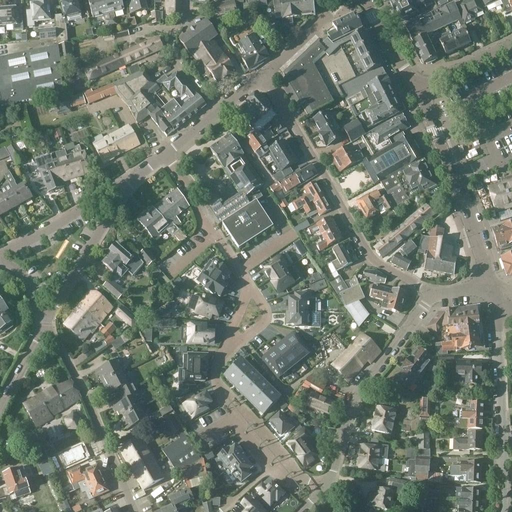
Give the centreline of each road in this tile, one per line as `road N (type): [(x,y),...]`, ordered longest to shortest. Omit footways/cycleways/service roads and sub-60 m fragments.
road 1 (residential): [(434,295),(371,261),(264,72)]
road 2 (residential): [(434,295),(350,402),(324,487)]
road 3 (residential): [(497,511),(498,293)]
road 4 (residential): [(488,287),(418,88)]
road 5 (residential): [(131,511),(86,395),(46,325)]
road 6 (residential): [(324,487),(291,474),(221,391),(214,372),(224,346)]
road 7 (residential): [(247,285),(164,154)]
road 8 (residential): [(46,325),(123,191)]
road 9 (residential): [(123,191),(112,188),(0,254)]
